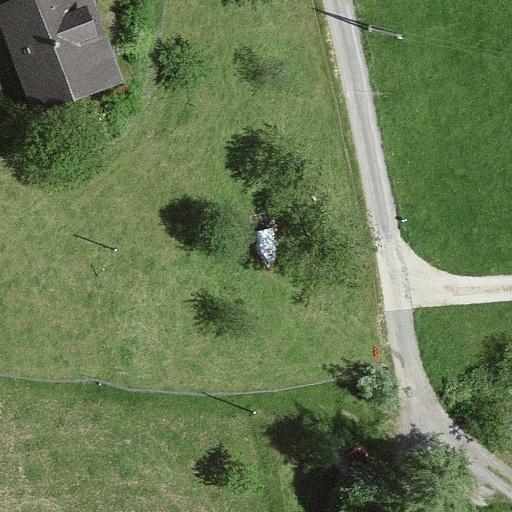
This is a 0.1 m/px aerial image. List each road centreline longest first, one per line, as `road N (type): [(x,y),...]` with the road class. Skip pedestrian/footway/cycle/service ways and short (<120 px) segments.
road 1 (unclassified): [(326,0),(395,286)]
road 2 (unclassified): [(395,286),(421,408),(511,500)]
road 3 (unclassified): [(395,286),(446,304),(511,297)]
